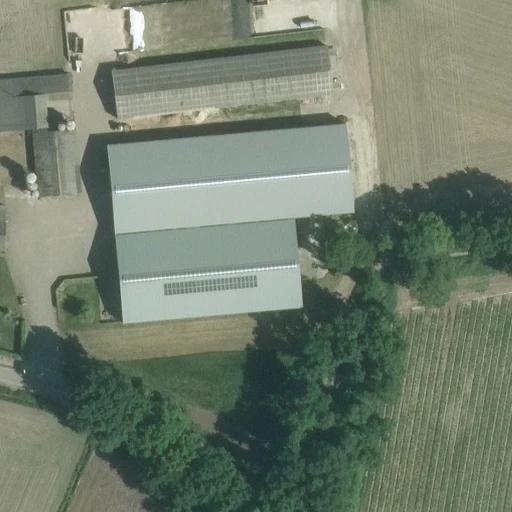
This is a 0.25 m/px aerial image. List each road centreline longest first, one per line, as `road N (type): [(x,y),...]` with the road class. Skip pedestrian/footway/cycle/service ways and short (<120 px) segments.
road 1 (track): [(290,511),(301,499),(346,276),(371,261),(511,242)]
road 2 (unclassified): [(219,511),(115,417),(0,375)]
